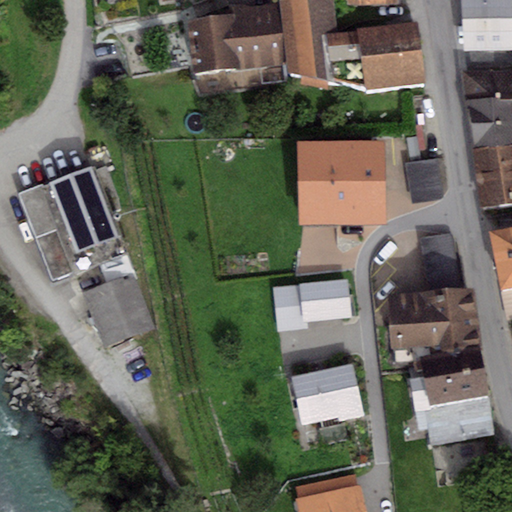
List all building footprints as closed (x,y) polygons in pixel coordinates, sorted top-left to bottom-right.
[(94,0),(96,14),(137,7),(136,0),(94,0)] [(280,0),(282,8),(288,64),(289,71),(342,83),(335,33),(331,0),(280,0)] [(346,0),(347,8),(400,6),(399,0),(346,0)] [(511,0),(462,0),(464,51),(511,49),(511,0)] [(221,16),(185,20),(192,76),(288,64),(282,8),(250,12),(243,7),(225,8),(221,16)] [(357,31),(335,33),(342,83),(364,89),(425,82),(417,24),(357,29),(357,31)] [(511,71),(462,70),(466,101),(511,98),(511,71)] [(511,98),(466,101),(477,152),(511,148),(511,98)] [(411,162),(405,163),(410,202),(442,197),(437,159),(421,161),(417,137),(408,138),(411,162)] [(381,144),(302,145),(303,220),(382,219),(381,144)] [(511,148),(477,152),(483,206),(511,203),(511,148)] [(41,184),(19,193),(54,281),(100,263),(105,277),(132,267),(111,213),(122,209),(104,163),(42,187),(41,184)] [(511,229),(492,234),(508,317),(511,316),(511,229)] [(338,257),(337,235),(301,237),(302,259),(338,257)] [(452,235),(420,239),(426,291),(458,287),(452,235)] [(134,275),(84,294),(104,347),(154,328),(134,275)] [(347,282),(273,289),(277,332),(306,329),(305,322),(350,318),(347,282)] [(472,289),(390,294),(392,349),(419,348),(419,354),(480,347),(472,289)] [(480,347),(419,354),(425,390),(412,392),(415,415),(427,412),(432,443),(489,434),(480,347)] [(353,364),(293,376),(302,423),(337,416),(339,422),(364,416),(353,364)] [(364,511),(356,475),(296,488),(301,511),(364,511)]
